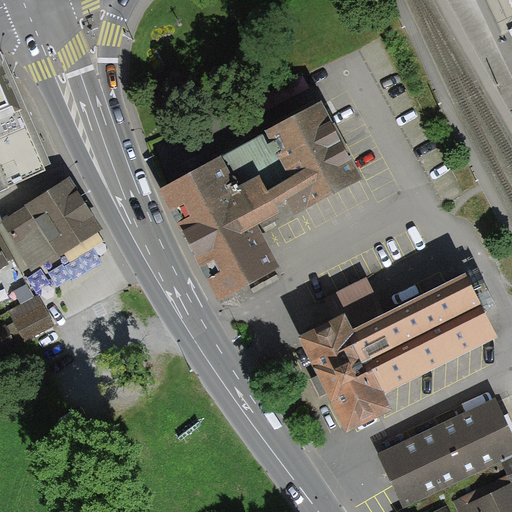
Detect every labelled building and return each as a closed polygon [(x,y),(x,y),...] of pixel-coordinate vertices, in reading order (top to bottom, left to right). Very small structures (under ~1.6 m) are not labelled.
[(0,124),(24,115),(2,71),(5,65),(2,58),(0,56),(0,124)] [(158,199),(220,311),(282,277),(259,235),(280,224),(276,218),(286,212),(294,226),(363,188),(321,110),(158,199)] [(0,195),(49,175),(24,115),(0,124),(0,195)] [(0,225),(0,226),(32,277),(101,234),(69,182),(0,225)] [(0,273),(9,268),(0,251),(0,273)] [(354,340),(390,322),(372,284),(329,305),(339,327),(346,324),(354,340)] [(297,347),(346,445),(394,421),(385,403),(497,348),(465,285),(390,322),(354,340),(346,324),(339,327),(297,347)] [(26,343),(56,327),(39,296),(9,312),(26,343)] [(0,329),(0,355),(17,347),(6,327),(0,329)] [(511,436),(497,402),(378,457),(405,511),(407,511),(447,492),(511,461),(511,436)] [(511,511),(511,461),(447,492),(456,511),(511,511)] [(456,511),(447,492),(407,511),(456,511)]
